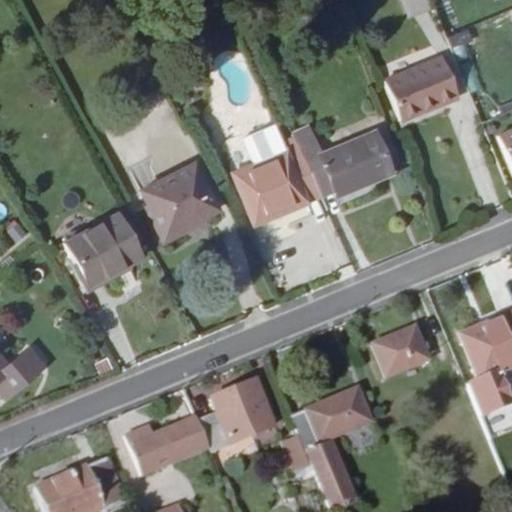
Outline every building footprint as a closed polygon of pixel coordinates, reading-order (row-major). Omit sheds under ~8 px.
[(419,0),(390,0),(400,21),(425,11),(419,0)] [(466,30),(438,42),(451,73),(464,67),(479,61),(466,30)] [(392,126),(417,115),(416,111),(448,96),(433,61),(377,86),(392,126)] [(451,73),(474,124),(487,119),(464,67),(451,73)] [(416,111),(417,115),(450,101),(448,96),(416,111)] [(240,161),(271,148),(263,132),(234,145),(240,161)] [(511,132),(491,142),(510,185),(511,184),(511,132)] [(383,172),(369,136),(297,165),(315,202),(327,196),(329,200),(361,188),(359,182),(383,172)] [(297,165),(286,141),(275,146),(286,170),(297,165)] [(286,170),(275,146),(271,148),(240,161),(245,172),(223,180),(246,229),(315,202),(297,165),(286,170)] [(182,166),(132,193),(155,238),(206,210),(182,166)] [(0,219),(10,213),(1,198),(0,198),(0,219)] [(108,215),(55,246),(80,288),(132,258),(108,215)] [(494,327),(455,343),(471,383),(511,365),(511,322),(508,313),(491,320),(494,327)] [(452,336),(455,343),(494,327),(491,320),(452,336)] [(406,327),(364,344),(377,378),(420,360),(406,327)] [(0,395),(34,367),(18,346),(0,360),(0,395)] [(206,413),(188,421),(200,448),(201,451),(263,425),(244,381),(200,400),(206,413)] [(350,387),(282,416),(290,436),(271,444),(283,472),(302,463),(323,511),(347,501),(321,440),(365,422),(350,387)] [(200,448),(188,421),(187,419),(144,437),(132,442),(128,432),(116,437),(133,476),(200,448)] [(132,442),(144,437),(140,427),(128,432),(132,442)] [(76,511),(92,505),(94,510),(114,501),(95,458),(24,489),(33,511),(76,511)]
